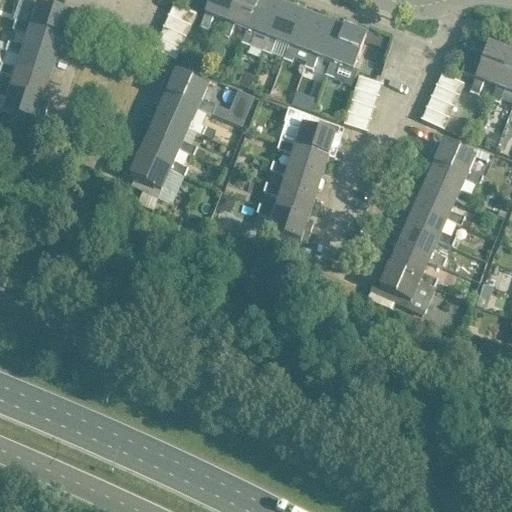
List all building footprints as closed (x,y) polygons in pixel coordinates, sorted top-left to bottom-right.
[(236,0),(210,0),(204,17),(205,17),(200,32),(208,35),(213,20),(226,25),(236,0)] [(247,33),(260,1),(258,0),(236,0),(226,25),(220,40),(229,43),(234,28),(247,33)] [(268,41),(281,9),(260,1),(247,33),(241,47),(249,51),(255,36),(267,41),(268,41)] [(34,17),(30,30),(30,31),(63,41),(66,32),(72,35),(76,21),(37,8),(36,8),(22,3),(19,12),(34,17)] [(196,18),(177,10),(173,8),(168,20),(190,30),(196,18)] [(289,49),(302,17),(281,9),(268,41),(267,41),(262,56),(270,59),(276,44),(288,49),(289,49)] [(288,49),(283,64),(291,67),(293,62),(306,66),(310,57),(323,25),(302,17),(289,49),(288,49)] [(186,41),(190,30),(168,20),(163,31),(186,41)] [(56,63),(63,41),(30,31),(30,30),(15,25),(12,33),(27,38),(23,50),(23,52),(56,63)] [(344,33),(343,32),(323,25),(310,57),(306,66),(304,72),(312,75),(318,60),(330,65),(331,65),(344,33)] [(330,65),(325,80),(333,83),(339,68),(353,73),(363,45),(387,54),(391,43),(367,35),(365,41),(356,37),(358,31),(346,26),(345,26),(343,32),(344,33),(331,65),(330,65)] [(186,41),(163,31),(158,42),(181,52),(186,41)] [(176,64),(181,52),(158,42),(153,54),(176,64)] [(510,57),(508,56),(501,54),(503,48),(489,43),(482,59),(468,54),(460,75),(474,81),(475,81),(469,96),(477,99),(483,85),(495,90),(497,90),(510,57)] [(49,84),(56,63),(23,52),(23,50),(8,45),(5,54),(20,59),(16,72),(16,73),(49,84)] [(511,51),(510,51),(508,56),(510,57),(497,90),(495,90),(490,104),(498,107),(504,93),(511,95),(511,51)] [(42,105),(43,104),(49,84),(16,73),(16,72),(1,67),(0,71),(0,76),(13,81),(9,93),(9,94),(42,105)] [(160,95),(159,97),(165,99),(166,98),(198,112),(198,113),(212,119),(215,111),(201,105),(207,91),(175,77),(169,74),(165,83),(160,95)] [(463,87),(445,79),(441,77),(435,89),(457,99),(463,87)] [(383,89),(379,87),(359,81),(355,93),(379,101),(383,89)] [(452,110),(457,99),(435,89),(430,100),(452,110)] [(0,90),(0,115),(2,116),(35,127),(42,129),(49,106),(43,104),(42,105),(9,94),(9,93),(0,90)] [(375,112),(379,101),(355,93),(351,105),(375,112)] [(215,111),(212,119),(242,132),(254,102),(238,95),(230,116),(216,110),(215,111)] [(192,125),(198,113),(198,112),(166,98),(165,99),(157,118),(189,132),(188,133),(189,133),(203,139),(207,131),(192,125)] [(294,98),(290,109),(303,113),(306,103),(294,98)] [(447,122),(452,110),(430,100),(425,112),(447,122)] [(375,112),(351,105),(348,116),(371,124),(375,112)] [(284,132),(280,145),(294,149),(294,150),(328,161),(334,163),(337,154),(341,141),(338,139),(340,131),(288,112),(284,126),(285,127),(284,132)] [(442,133),(447,122),(425,112),(420,123),(442,133)] [(367,136),(371,124),(348,116),(344,129),(367,136)] [(157,118),(148,139),(179,153),(180,153),(194,160),(201,163),(204,155),(197,152),(183,146),(189,133),(188,133),(189,132),(157,118)] [(207,131),(203,139),(210,142),(213,134),(207,131)] [(174,166),(180,153),(179,153),(148,139),(139,159),(170,173),(170,174),(185,180),(188,173),(174,166)] [(321,183),(328,161),(294,150),(294,149),(280,145),(277,153),(292,158),(288,171),(287,172),(321,183)] [(432,153),(427,165),(426,166),(433,169),(433,168),(465,182),(465,183),(479,189),(483,180),(468,174),(474,161),(442,146),(438,156),(432,153)] [(129,165),(123,178),(161,195),(161,194),(176,201),(179,193),(165,186),(170,174),(170,173),(139,159),(133,157),(129,165)] [(262,163),(260,171),(270,174),(285,179),(281,192),(280,193),(314,204),(321,183),(287,172),(288,171),(273,166),(262,163)] [(465,182),(465,183),(465,182),(433,168),(433,169),(424,188),(456,203),(470,209),(474,201),(459,195),(465,182)] [(308,224),(314,204),(280,193),(281,192),(266,187),(263,195),(278,200),(274,213),(273,214),(307,225),(308,224)] [(456,203),(424,188),(415,209),(447,223),(447,224),(461,230),(464,221),(450,215),(456,203)] [(314,226),(308,224),(307,225),(273,214),(274,213),(259,208),(256,216),(271,221),(266,236),(300,247),(303,238),(309,240),(314,226)] [(447,223),(447,224),(447,223),(415,209),(406,229),(438,243),(438,244),(452,251),(455,243),(441,237),(447,223)] [(185,225),(179,239),(201,249),(207,236),(185,225)] [(222,225),(209,231),(215,245),(229,239),(222,225)] [(432,257),(438,244),(438,243),(406,229),(397,250),(429,264),(428,265),(443,271),(447,263),(432,257)] [(423,277),(428,265),(429,264),(397,250),(388,270),(420,284),(419,285),(434,292),(437,284),(423,277)] [(378,276),(372,289),(397,300),(394,307),(422,319),(425,312),(434,292),(419,285),(420,284),(388,270),(384,279),(378,276)]
